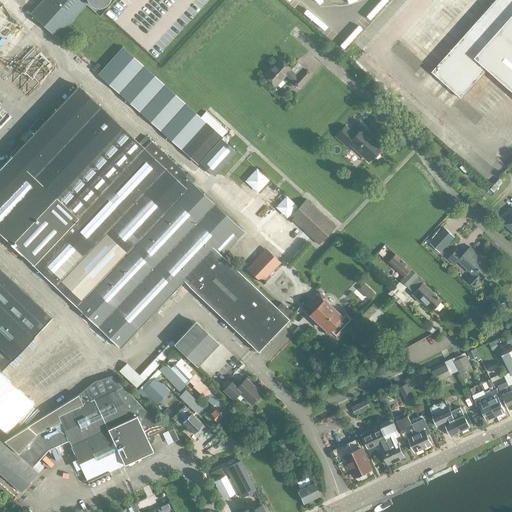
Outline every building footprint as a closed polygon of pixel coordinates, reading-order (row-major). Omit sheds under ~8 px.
[(44,0),(32,14),(57,36),(86,4),(82,0),(44,0)] [(511,0),(495,0),(431,72),(461,98),(488,69),(511,90),(511,0)] [(122,47),(98,74),(198,163),(199,162),(214,176),(236,152),(220,138),(222,136),(122,47)] [(299,88),(311,75),(303,68),(296,75),(290,69),(291,68),(279,57),(263,75),(275,86),(285,75),(292,81),(291,81),(299,88)] [(259,351),(288,320),(273,306),(274,305),(222,255),(243,232),(185,176),(186,175),(150,140),(143,147),(78,86),(0,168),(0,234),(120,348),(125,343),(128,345),(135,338),(133,335),(185,280),(259,351)] [(369,160),(381,147),(368,135),(370,134),(362,127),(355,135),(345,126),(336,136),(346,146),(349,142),(369,160)] [(257,192),(269,180),(256,168),(244,181),(257,192)] [(277,201),(285,194),(272,181),(264,188),(277,201)] [(286,218),(297,207),(285,196),(275,207),(286,218)] [(336,226),(335,225),(307,200),(291,218),(320,244),(336,226)] [(444,228),(430,243),(440,252),(454,237),(444,228)] [(457,249),(448,259),(455,265),(458,261),(473,274),(467,280),(475,287),(481,281),(492,269),(491,268),(481,259),(483,257),(471,246),(463,254),(457,249)] [(262,280),(280,260),(267,248),(249,268),(262,280)] [(423,284),(425,282),(426,281),(396,254),(388,263),(404,278),(400,281),(399,281),(394,287),(394,286),(387,293),(399,304),(406,297),(401,292),(406,287),(414,294),(412,296),(418,301),(420,299),(432,310),(442,300),(423,284)] [(0,370),(1,371),(52,318),(0,269),(0,370)] [(364,281),(355,291),(366,301),(375,291),(364,281)] [(336,337),(354,318),(347,312),(343,317),(325,301),(327,298),(320,291),(307,306),(314,313),(312,315),(329,331),(330,331),(336,337)] [(288,316),(291,312),(282,303),(278,307),(288,316)] [(370,326),(382,313),(373,303),(360,316),(370,326)] [(129,364),(121,372),(139,388),(177,346),(199,366),(205,359),(220,343),(196,322),(176,344),(173,341),(141,376),(129,364)] [(476,348),(468,352),(472,360),(476,358),(477,361),(481,359),(476,348)] [(510,372),(505,374),(511,389),(511,366),(506,353),(502,355),(510,372)] [(454,361),(458,368),(460,374),(472,368),(466,356),(454,361)] [(178,389),(193,376),(177,360),(163,373),(178,389)] [(446,365),(431,372),(436,382),(451,375),(449,372),(446,365)] [(193,376),(188,380),(194,386),(193,387),(203,397),(212,406),(207,412),(208,413),(205,416),(208,419),(211,416),(218,422),(224,415),(229,410),(209,391),(211,389),(195,374),(193,376)] [(503,386),(500,388),(509,410),(511,408),(511,389),(505,374),(504,375),(508,384),(503,386)] [(0,438),(0,474),(20,492),(38,473),(32,467),(47,450),(68,441),(87,481),(153,451),(150,444),(152,443),(154,437),(153,435),(165,429),(116,379),(114,377),(97,381),(79,396),(9,440),(5,443),(0,438)] [(155,377),(142,390),(157,404),(169,391),(155,377)] [(252,405),(263,393),(247,379),(240,386),(234,381),(224,391),(234,401),(240,394),(252,405)] [(407,383),(399,387),(407,402),(414,398),(407,383)] [(471,396),(477,393),(474,387),(467,390),(471,396)] [(497,388),(485,393),(489,401),(496,416),(505,411),(498,397),(500,396),(497,388)] [(485,393),(474,399),(475,401),(478,407),(480,405),(487,420),(496,416),(489,401),(485,393)] [(352,407),(356,415),(370,407),(366,400),(352,407)] [(446,400),(429,408),(433,416),(437,426),(445,423),(451,436),(460,432),(451,412),(450,408),(446,400)] [(461,407),(451,412),(460,432),(470,427),(461,407)] [(0,429),(7,436),(17,426),(0,409),(0,429)] [(191,412),(186,417),(178,410),(171,418),(178,425),(181,422),(194,434),(204,424),(191,412)] [(388,413),(377,418),(382,429),(396,461),(405,457),(398,443),(395,445),(392,438),(399,434),(394,423),(393,424),(388,413)] [(415,452),(424,448),(414,428),(412,424),(408,416),(397,421),(401,431),(408,427),(413,436),(409,438),(415,452)] [(412,424),(414,428),(424,448),(432,444),(427,433),(430,431),(424,418),(412,424)] [(167,442),(178,438),(173,427),(162,432),(167,442)] [(385,449),(382,451),(382,452),(380,453),(382,458),(385,457),(388,465),(396,461),(382,429),(364,438),(369,449),(382,442),(385,449)] [(365,456),(357,439),(333,450),(339,464),(347,460),(348,463),(347,463),(350,469),(351,469),(355,477),(360,475),(361,476),(362,476),(364,475),(365,474),(367,473),(366,472),(371,470),(367,460),(368,460),(366,456),(365,456)] [(275,453),(285,447),(282,440),(271,446),(275,453)] [(221,467),(210,473),(214,481),(223,498),(234,493),(234,494),(238,492),(241,497),(255,490),(240,460),(226,468),(231,478),(227,480),(225,475),(221,467)] [(292,473),(287,476),(294,491),(297,490),(303,504),(320,496),(314,482),(316,481),(314,476),(309,479),(308,476),(297,482),(292,473)] [(172,500),(189,492),(184,483),(168,491),(172,500)] [(142,511),(174,511),(171,502),(142,510),(142,511)]
